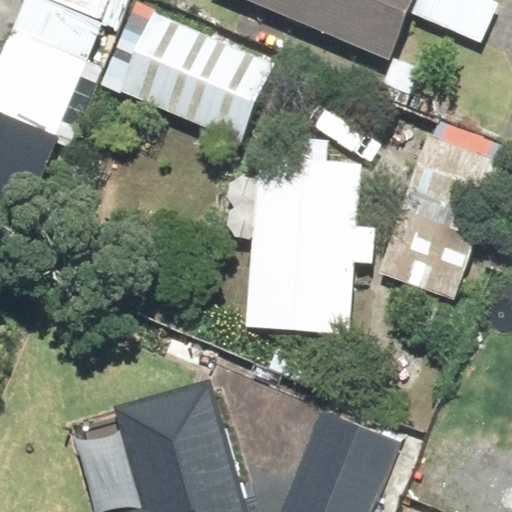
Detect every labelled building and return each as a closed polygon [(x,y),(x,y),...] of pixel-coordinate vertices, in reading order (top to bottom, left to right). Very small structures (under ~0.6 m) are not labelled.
[(60,0),(11,0),(0,31),(0,69),(35,82),(27,104),(58,116),(96,14),(60,0)] [(252,0),(383,57),(403,10),(470,39),(487,0),(252,0)] [(266,57),(149,6),(115,82),(232,134),(266,57)] [(511,145),(434,112),(372,261),(448,293),(511,145)] [(0,275),(58,138),(0,113),(0,275)] [(327,148),(327,134),(288,132),(288,146),(266,145),(256,325),(342,329),(346,257),(368,259),(369,221),(352,220),(356,149),(327,148)] [(243,511),(207,378),(71,415),(97,511),(243,511)] [(360,511),(394,433),(320,401),(272,511),(360,511)]
